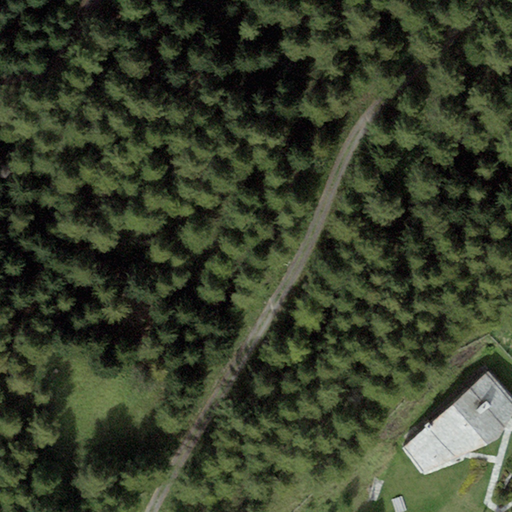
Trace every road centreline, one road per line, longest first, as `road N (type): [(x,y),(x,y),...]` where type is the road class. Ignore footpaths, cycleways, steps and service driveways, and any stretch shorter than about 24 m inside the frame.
road 1 (track): [(153,511),(320,221),(358,125),(470,0)]
road 2 (track): [(93,0),(27,77),(0,79)]
